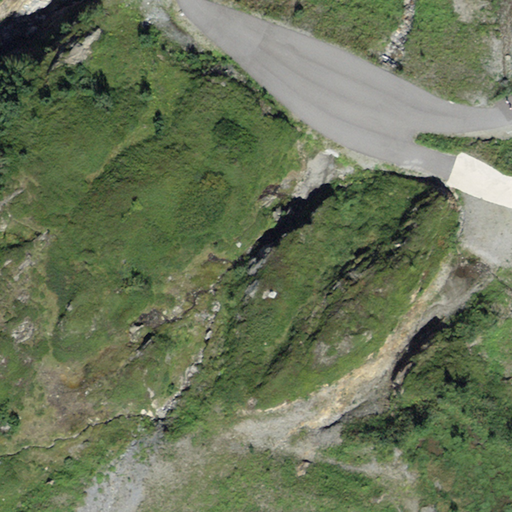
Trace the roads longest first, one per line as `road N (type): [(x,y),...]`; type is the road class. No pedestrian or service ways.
road 1 (unclassified): [(285,59),(315,104),(511,184)]
road 2 (unclassified): [(511,112),(416,112),(285,59)]
